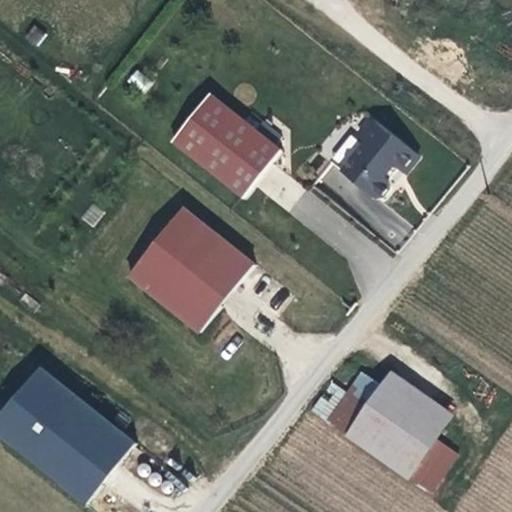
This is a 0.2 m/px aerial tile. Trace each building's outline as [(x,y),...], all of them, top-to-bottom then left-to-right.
[(24,39),(39,47),(47,32),(32,24),(24,39)] [(145,92),(153,80),(136,68),(128,80),(145,92)] [(214,100),(176,147),(247,203),(284,156),(274,149),(256,134),(214,100)] [(367,120),(354,137),(366,146),(344,177),(376,203),(383,202),(391,192),(394,182),(388,178),(389,177),(395,170),(400,173),(403,176),(417,158),(367,120)] [(263,126),(256,134),(274,149),(281,140),(263,126)] [(394,180),(400,173),(395,170),(389,177),(394,180)] [(94,228),(105,211),(91,202),(80,219),(94,228)] [(186,212),(133,277),(203,334),(224,309),(218,304),(230,288),(236,293),(256,269),(186,212)] [(224,309),(236,293),(230,288),(218,304),(224,309)] [(44,367),(0,420),(0,433),(87,505),(137,444),(44,367)] [(447,434),(458,418),(394,372),(383,388),(348,437),(412,482),(447,434)] [(314,412),(348,437),(383,388),(362,374),(347,395),(333,386),(314,412)] [(464,446),(447,434),(412,482),(429,494),(464,446)]
